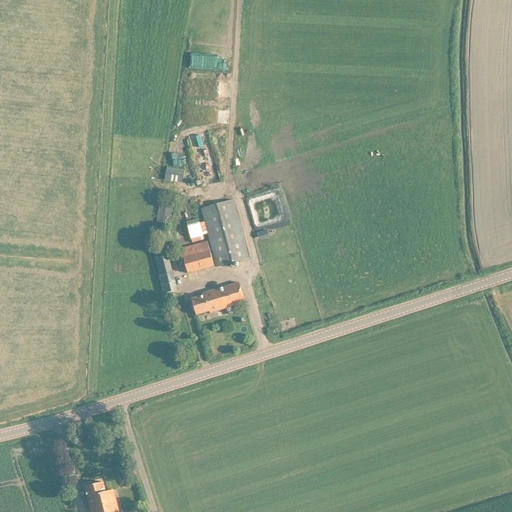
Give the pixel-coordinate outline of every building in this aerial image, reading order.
[(215,138),(198,144),(202,158),(220,152),(215,138)] [(174,184),(190,185),(191,172),(175,170),(174,184)] [(279,180),(290,176),(288,171),(277,175),(279,180)] [(250,258),(244,236),(235,199),(204,206),(219,265),(250,258)] [(189,271),(215,264),(209,240),(183,247),(189,271)] [(177,291),(168,255),(156,258),(165,294),(177,291)] [(204,294),(191,297),(197,315),(210,311),(210,313),(245,302),(239,281),(204,292),(204,294)] [(85,487),(92,511),(119,511),(114,490),(106,492),(104,482),(85,487)]
